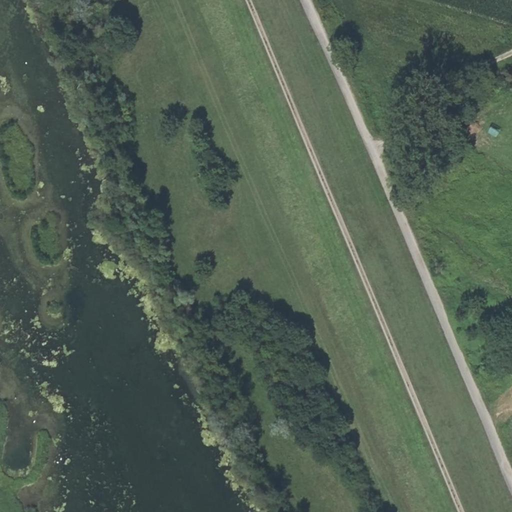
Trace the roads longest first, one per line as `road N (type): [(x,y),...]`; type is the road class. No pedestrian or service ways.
road 1 (track): [(248,0),(460,511)]
road 2 (track): [(511,487),(306,0)]
road 3 (track): [(374,157),(463,71),(511,51)]
